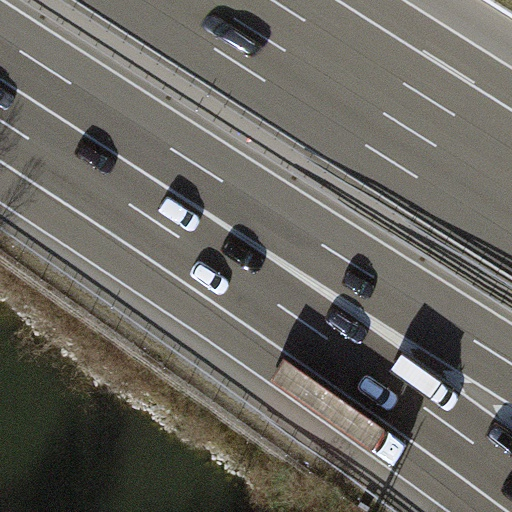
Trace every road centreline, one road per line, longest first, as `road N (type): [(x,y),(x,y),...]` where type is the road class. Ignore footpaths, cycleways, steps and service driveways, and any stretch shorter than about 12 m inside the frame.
road 1 (motorway): [(0,139),(511,493)]
road 2 (motorway): [(0,47),(46,67),(511,363)]
road 3 (motorway): [(511,192),(207,0)]
